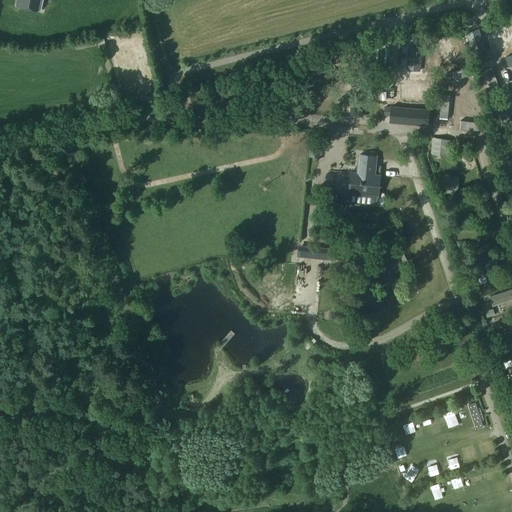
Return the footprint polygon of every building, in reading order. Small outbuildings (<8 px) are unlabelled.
[(43,0),(17,0),(16,6),(41,11),(43,0)] [(459,93),(452,68),(429,74),(436,99),(459,93)] [(391,108),(385,108),(384,116),(390,117),(390,122),(427,125),(429,111),(391,108)] [(379,175),(374,175),(375,156),(359,155),(357,173),(350,173),(348,193),(377,195),(379,175)] [(330,248),(298,246),(297,257),(323,260),(322,266),(328,267),(328,260),(329,260),(330,248)] [(511,288),(489,297),(492,304),(511,297),(511,288)] [(475,429),(482,427),(475,403),(467,405),(475,429)] [(407,475),(417,474),(416,461),(406,462),(407,475)]
